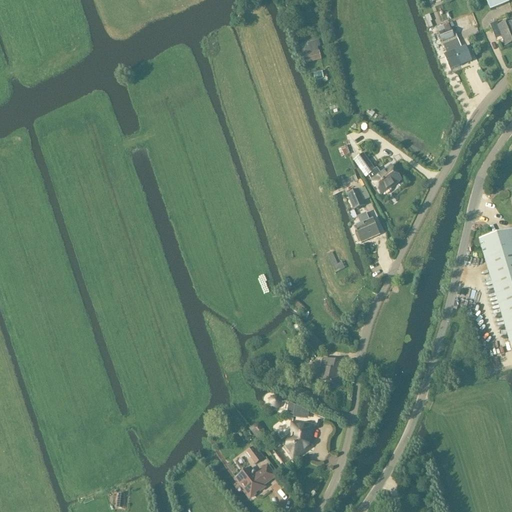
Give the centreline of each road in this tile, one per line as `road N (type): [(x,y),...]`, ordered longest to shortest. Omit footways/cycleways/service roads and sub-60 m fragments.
road 1 (unclassified): [(318,511),(342,456),(364,341),(386,282),(472,121),(511,75)]
road 2 (tertiary): [(359,511),(415,415),(479,183),(511,127)]
